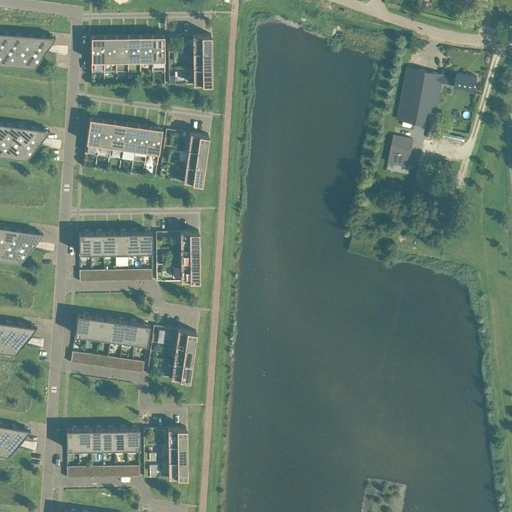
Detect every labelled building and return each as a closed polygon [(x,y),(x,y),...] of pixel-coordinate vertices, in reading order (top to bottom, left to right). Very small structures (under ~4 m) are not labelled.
[(34,66),(55,35),(42,34),(29,33),(17,32),(4,31),(0,30),(0,62),(9,64),(21,65),(34,66)] [(211,33),(192,33),(192,51),(209,50),(211,50),(211,38),(209,38),(209,34),(211,34),(211,33)] [(115,70),(115,35),(110,35),(110,34),(103,35),(103,36),(103,70),(115,70)] [(127,70),(127,35),(122,35),(123,34),(115,34),(115,35),(115,70),(127,70)] [(139,70),(139,35),(134,35),(135,34),(127,34),(127,35),(127,70),(139,70)] [(151,69),(151,35),(146,35),(147,34),(139,34),(139,35),(139,70),(151,69)] [(151,34),(151,35),(151,69),(164,69),(164,34),(163,34),(163,35),(158,35),(158,34),(151,34)] [(103,70),(103,36),(98,36),(98,35),(91,35),(91,70),(103,70)] [(209,54),(209,50),(192,51),(193,67),(209,66),(211,66),(211,54),(209,54)] [(209,70),(209,66),(193,67),(193,83),(211,82),(211,70),(209,70)] [(474,90),(477,75),(457,71),(456,77),(443,75),(444,73),(407,66),(397,119),(433,126),(442,83),(453,85),(453,86),(474,90)] [(96,153),(101,119),(97,118),(97,117),(89,116),(84,151),(96,153)] [(108,155),(113,121),(109,120),(109,119),(101,118),(101,119),(96,153),(108,155)] [(120,157),(125,122),(121,122),(121,121),(113,120),(113,121),(108,155),(120,157)] [(0,153),(1,154),(14,156),(26,157),(49,129),(36,127),(24,125),(11,123),(0,121),(0,153)] [(132,158),(137,124),(133,124),(133,123),(125,121),(125,122),(120,157),(132,158)] [(144,160),(149,126),(144,125),(145,124),(137,123),(137,124),(132,158),(144,160)] [(149,125),(149,126),(144,160),(157,162),(162,127),(161,126),(160,127),(156,127),(157,126),(149,125)] [(208,133),(190,131),(187,148),(204,150),(206,150),(207,138),(206,138),(206,134),(208,134),(208,133)] [(395,134),(389,161),(406,165),(412,138),(395,134)] [(203,154),(204,150),(187,148),(185,163),(202,166),(204,166),(205,154),(203,154)] [(201,170),(202,166),(185,163),(183,179),(201,182),(203,170),(201,170)] [(0,257),(7,258),(19,260),(20,260),(42,232),(30,230),(17,228),(5,226),(0,225),(0,257)] [(198,229),(180,230),(180,247),(197,247),(199,247),(198,234),(197,234),(196,230),(198,231),(198,229)] [(115,231),(115,251),(115,256),(128,256),(128,251),(127,251),(127,230),(115,231)] [(127,230),(127,251),(128,251),(139,250),(139,230),(127,230)] [(139,230),(139,250),(152,250),(151,230),(139,230)] [(78,231),(79,254),(92,254),(92,251),(91,251),(91,231),(78,231)] [(91,231),(91,251),(92,251),(103,251),(103,231),(91,231)] [(103,231),(103,251),(115,251),(115,231),(103,231)] [(197,250),(197,247),(180,247),(180,251),(177,251),(177,262),(180,262),(180,263),(197,263),(199,263),(199,250),(197,250)] [(197,266),(197,263),(180,263),(180,279),(199,279),(199,266),(197,266)] [(77,313),(74,333),(87,334),(89,314),(77,313)] [(89,314),(87,334),(98,336),(101,316),(89,314)] [(101,316),(98,336),(110,338),(113,318),(101,316)] [(113,318),(110,338),(110,340),(122,342),(125,319),(113,318)] [(0,353),(13,355),(21,345),(28,337),(28,336),(37,325),(24,323),(11,321),(0,319),(0,353)] [(125,319),(122,342),(134,344),(135,341),(134,341),(137,321),(125,319)] [(137,321),(134,341),(135,341),(146,343),(149,323),(137,321)] [(175,344),(192,346),(193,347),(195,335),(193,334),(194,331),(196,331),(196,330),(177,327),(175,344)] [(193,350),(191,350),(192,346),(175,344),(173,360),(189,362),(191,362),(193,350)] [(189,366),(189,362),(173,360),(172,364),(169,363),(168,374),(171,375),(171,376),(189,378),(191,366),(189,366)] [(0,456),(5,458),(14,448),(14,447),(21,439),(30,428),(17,425),(5,423),(0,422),(0,456)] [(114,427),(115,447),(127,447),(126,426),(114,427)] [(126,426),(127,447),(139,447),(139,426),(126,426)] [(168,443),(184,443),(186,443),(186,431),(184,431),(184,427),(186,427),(186,426),(167,426),(168,443)] [(66,427),(66,448),(78,447),(79,447),(78,427),(66,427)] [(78,427),(79,447),(78,447),(78,450),(91,450),(91,447),(90,427),(78,427)] [(90,427),(91,447),(103,447),(102,427),(90,427)] [(102,427),(103,447),(115,447),(114,427),(102,427)] [(186,447),(184,447),(184,443),(168,443),(168,459),(185,459),(186,459),(186,447)] [(185,463),(185,459),(168,459),(168,475),(187,475),(186,463),(185,463)]
